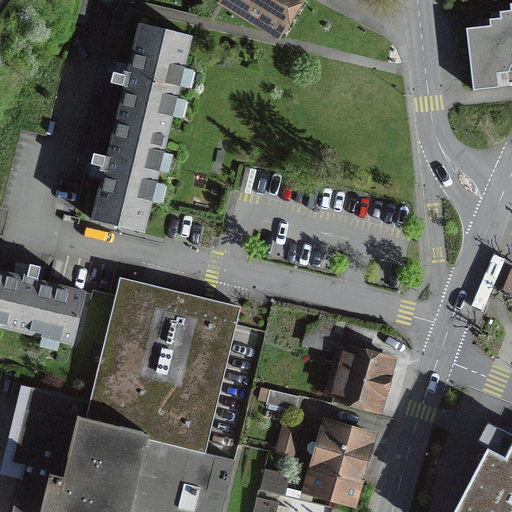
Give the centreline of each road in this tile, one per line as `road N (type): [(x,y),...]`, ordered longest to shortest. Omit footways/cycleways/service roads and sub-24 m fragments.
road 1 (residential): [(417,0),(439,146),(464,180),(497,203)]
road 2 (residential): [(440,354),(392,511)]
road 3 (residential): [(497,203),(440,354)]
